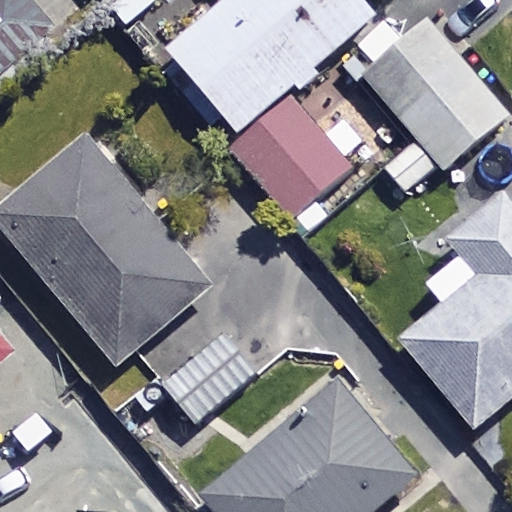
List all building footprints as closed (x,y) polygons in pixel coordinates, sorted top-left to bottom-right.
[(0,98),(61,47),(21,0),(1,0),(0,1),(0,98)] [(358,0),(247,0),(175,60),(247,147),(232,159),(290,229),(360,172),(349,159),(361,149),(343,127),(331,137),(298,97),(381,28),(358,0)] [(406,127),(371,156),(409,201),(444,172),(451,180),(511,127),(511,123),(436,34),(373,87),(406,127)] [(271,374),(98,151),(3,224),(123,378),(148,359),(201,428),(271,374)] [(511,210),(509,207),(455,251),(468,266),(434,294),(451,315),(408,351),(481,439),(511,412),(511,210)] [(0,385),(20,369),(0,344),(0,385)] [(391,511),(423,486),(348,396),(213,509),(215,511),(391,511)]
